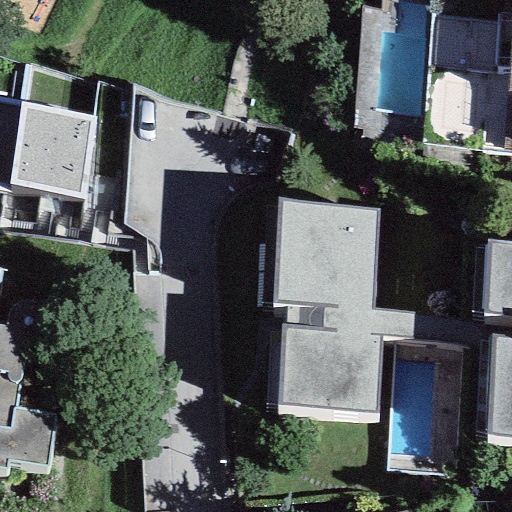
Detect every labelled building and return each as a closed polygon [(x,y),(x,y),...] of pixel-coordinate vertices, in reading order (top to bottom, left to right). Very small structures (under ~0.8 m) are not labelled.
[(511,12),(498,11),(494,69),(509,66),(508,93),(511,93),(511,12)] [(0,60),(0,96),(102,107),(106,71),(0,60)] [(96,116),(0,98),(0,190),(9,192),(10,185),(82,197),(96,116)] [(380,209),(280,201),(272,303),(288,304),(286,325),(282,325),(275,406),(373,414),(380,339),(468,347),(470,319),(371,311),(380,209)] [(511,312),(511,244),(489,243),(485,311),(511,312)] [(0,468),(7,469),(8,461),(46,467),(61,366),(24,361),(31,321),(38,273),(0,267),(0,468)] [(511,438),(511,337),(491,337),(486,437),(511,438)]
